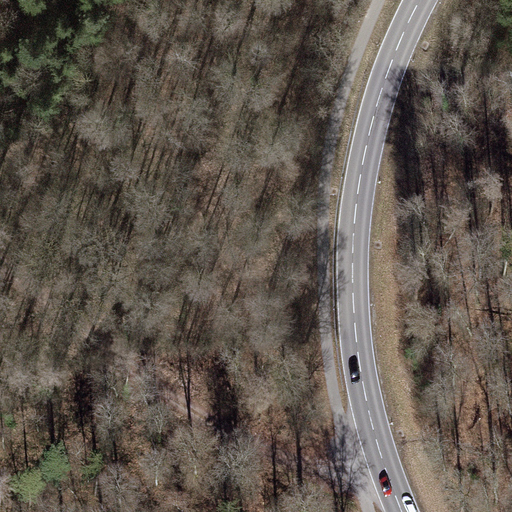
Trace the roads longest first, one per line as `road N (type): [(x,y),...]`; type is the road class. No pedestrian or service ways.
road 1 (secondary): [(428,0),(406,36),(358,218),(364,341),(383,455),(408,511)]
road 2 (track): [(383,455),(308,469),(147,383),(0,261)]
